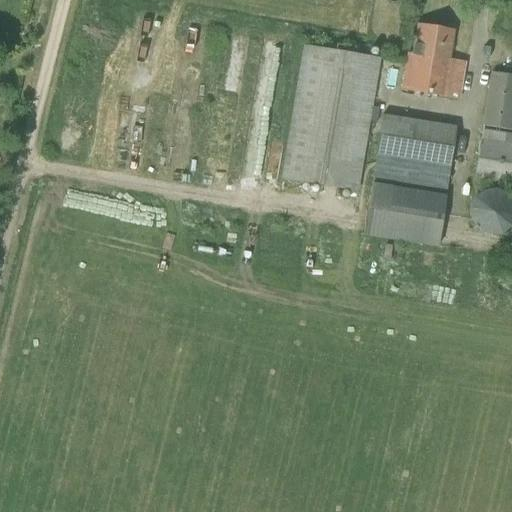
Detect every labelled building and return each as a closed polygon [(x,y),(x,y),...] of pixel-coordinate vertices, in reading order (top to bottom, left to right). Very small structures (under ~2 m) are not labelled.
[(448,61),(453,31),(417,25),(411,55),(407,55),(401,90),(458,100),(465,63),(448,61)] [(357,193),(380,59),(302,46),(280,180),(357,193)] [(511,131),(511,75),(490,72),(482,126),(511,131)] [(445,196),(456,127),(382,115),(371,184),(367,212),(441,224),(445,196)] [(511,186),(511,134),(482,130),(473,180),(511,186)] [(510,228),(511,222),(511,203),(506,195),(495,190),(482,191),(472,199),(468,210),(470,211),(470,217),(472,222),(474,226),(477,229),(483,233),(488,234),(493,234),(499,233),(503,231),(508,227),(510,228)]
